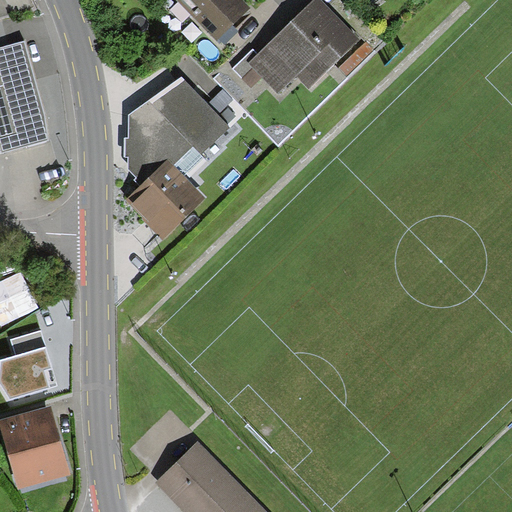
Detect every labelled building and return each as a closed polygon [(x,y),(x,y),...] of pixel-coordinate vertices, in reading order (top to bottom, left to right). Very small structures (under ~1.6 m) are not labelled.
[(244,0),(173,0),(217,46),(254,10),(244,0)] [(320,0),(316,0),(245,68),(281,105),(301,86),(312,97),(365,46),(320,0)] [(20,51),(0,55),(0,155),(43,145),(20,51)] [(181,85),(132,120),(129,166),(137,177),(160,156),(176,172),(227,128),(181,85)] [(166,166),(129,200),(162,235),(198,201),(166,166)] [(16,356),(46,347),(41,330),(11,339),(16,356)] [(16,356),(1,360),(0,370),(0,384),(10,399),(58,386),(46,347),(16,356)] [(70,478),(51,410),(0,424),(19,492),(70,478)] [(265,511),(197,443),(153,486),(178,511),(265,511)]
